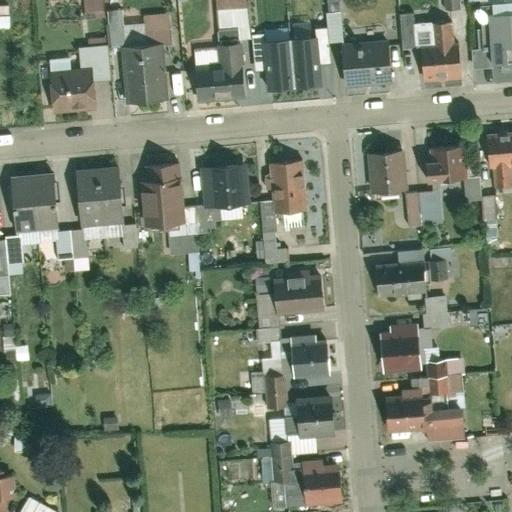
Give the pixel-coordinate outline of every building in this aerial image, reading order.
[(106,14),(104,0),(85,0),(87,16),(106,14)] [(511,1),(480,4),(484,50),(492,50),(493,63),(511,61),(511,1)] [(0,26),(13,26),(12,4),(0,4),(0,26)] [(461,44),(454,44),(452,21),(433,23),(435,46),(422,47),(425,86),(465,82),(461,44)] [(317,36),(291,38),(295,86),(322,84),(317,36)] [(291,38),(264,41),(269,89),(295,86),(291,38)] [(223,64),(191,66),(195,102),(248,97),(242,40),(221,42),(223,64)] [(396,42),(344,47),(348,91),(400,86),(396,42)] [(165,45),(146,46),(152,106),(170,104),(165,45)] [(152,106),(146,46),(128,48),(134,108),(152,106)] [(99,69),(53,73),(57,116),(103,112),(99,69)] [(511,130),(487,133),(491,178),(495,178),(496,192),(511,190),(511,130)] [(432,191),(438,190),(470,187),(466,145),(434,148),(435,162),(429,162),(432,191)] [(408,151),(370,154),(374,199),(412,195),(408,151)] [(307,160),(273,163),(278,217),(312,214),(307,160)] [(130,230),(123,164),(101,166),(107,232),(130,230)] [(147,167),(149,183),(142,183),(147,231),(189,227),(185,179),(182,180),(181,164),(147,167)] [(107,232),(101,166),(79,168),(85,235),(107,232)] [(246,166),(210,169),(214,210),(250,207),(246,166)] [(63,234),(58,172),(35,174),(41,236),(63,234)] [(41,236),(35,174),(12,176),(18,238),(41,236)] [(428,262),(376,266),(379,302),(431,297),(428,262)] [(330,314),(326,274),(279,278),(282,318),(330,314)] [(391,328),(392,335),(380,336),(383,378),(425,375),(422,333),(421,325),(391,328)] [(337,382),(334,345),(295,348),(298,385),(337,382)] [(391,438),(429,435),(430,444),(463,442),(462,429),(469,428),(468,411),(460,412),(459,396),(467,395),(465,376),(449,377),(448,362),(430,363),(432,398),(388,401),(391,438)] [(342,440),(338,394),(298,397),(302,443),(342,440)] [(308,510),(347,507),(344,468),(305,472),(308,510)] [(18,504),(17,479),(7,479),(6,471),(0,471),(0,511),(8,511),(8,505),(18,504)]
